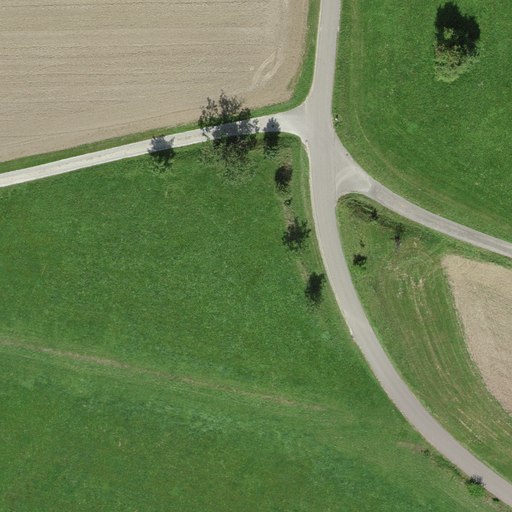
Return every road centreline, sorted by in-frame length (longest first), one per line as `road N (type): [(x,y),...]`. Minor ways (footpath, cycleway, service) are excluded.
road 1 (unclassified): [(330,0),(316,186),(336,325),(419,433),(511,496)]
road 2 (track): [(0,186),(320,118),(384,168),(511,244)]
